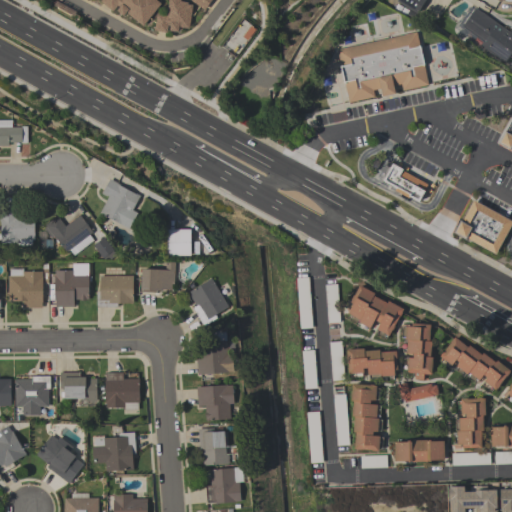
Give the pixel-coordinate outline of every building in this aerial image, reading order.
[(142,27),(125,13),(122,17),(115,12),(117,10),(115,8),(112,12),(100,2),(101,0),(154,0),(160,5),(142,27)] [(167,0),(180,0),(180,2),(187,3),(187,5),(192,6),(189,29),(178,28),(177,33),(168,32),(169,29),(167,29),(166,34),(154,32),(156,15),(166,17),(167,0)] [(211,0),(204,11),(190,1),(190,0),(211,0)] [(425,0),(417,15),(396,3),(397,0),(425,0)] [(511,68),(508,66),(511,59),(508,56),(504,63),(480,46),(483,41),(462,27),(474,8),(509,32),(511,29),(511,68)] [(337,51),(416,33),(428,85),(402,91),(400,85),(393,87),(394,95),(382,98),(380,90),(372,91),(374,97),(349,103),(337,51)] [(0,121),(12,121),(12,128),(20,128),(20,127),(26,127),(27,144),(21,144),(21,143),(9,143),(9,147),(0,147),(0,121)] [(511,123),(511,150),(499,144),(511,123)] [(382,180),(391,163),(402,169),(401,170),(427,183),(418,200),(408,194),(407,196),(394,189),(395,187),(382,180)] [(128,230),(99,214),(107,198),(101,195),(109,179),(119,185),(119,186),(135,195),(136,194),(140,196),(132,211),(137,213),(128,230)] [(511,223),(495,256),(466,240),(465,242),(452,235),(460,221),(462,222),(473,202),(511,223)] [(0,208),(15,208),(15,217),(34,217),(34,240),(31,240),(31,246),(18,246),(18,244),(0,244),(0,208)] [(93,242),(73,256),(69,251),(65,253),(54,237),(51,239),(44,229),(46,227),(44,226),(57,217),(64,227),(80,216),(92,233),(89,235),(93,242)] [(166,257),(166,231),(189,231),(189,257),(166,257)] [(92,246),(103,238),(113,251),(112,251),(116,256),(110,260),(108,258),(104,261),(103,259),(102,259),(92,246)] [(175,263),(173,291),(162,290),(162,292),(156,292),(156,294),(138,293),(138,280),(141,280),(141,270),(165,271),(165,263),(175,263)] [(88,300),(86,300),(82,302),(79,300),(74,300),(74,308),(55,308),(55,303),(54,303),(53,271),(72,271),(72,264),(88,264),(88,300)] [(42,309),(22,309),(22,303),(7,303),(7,276),(9,276),(9,269),(22,269),(22,272),(41,272),(41,277),(42,277),(42,309)] [(133,305),(117,305),(117,308),(96,308),(96,293),(99,293),(99,277),(132,276),(133,305)] [(308,277),(296,278),(300,329),(312,328),(308,277)] [(228,307),(215,315),(217,317),(204,325),(192,308),(195,306),(187,293),(210,278),(228,307)] [(327,323),(339,322),(337,285),(324,285),(327,323)] [(403,309),(388,336),(376,329),(379,323),(374,320),(369,328),(358,322),(359,320),(347,313),(352,303),(350,302),(359,285),(374,293),(373,295),(386,303),(387,300),(403,309)] [(430,374),(406,372),(408,357),(412,358),(413,353),(406,353),(407,339),(404,339),(405,326),(411,326),(411,323),(430,324),(429,341),(431,341),(430,357),(432,357),(430,374)] [(225,328),(228,353),(232,353),(234,372),(197,375),(196,355),(203,354),(201,339),(210,338),(210,332),(225,328)] [(454,337),(467,347),(469,345),(480,355),(482,352),(494,362),(496,360),(510,371),(495,390),(483,381),(486,377),(483,375),(478,380),(468,372),(466,374),(455,366),(458,362),(455,359),(450,365),(439,356),(454,337)] [(331,381),(344,380),(341,342),(328,343),(331,381)] [(395,351),(397,375),(380,376),(380,374),(367,375),(367,367),(362,368),(363,373),(348,374),(346,350),(363,349),(363,351),(379,349),(379,352),(395,351)] [(304,390),(317,389),(314,351),(301,352),(304,390)] [(60,372),(79,372),(79,376),(85,376),(85,378),(96,378),(97,401),(86,401),(86,400),(83,400),(83,398),(64,398),(64,388),(60,388),(60,372)] [(106,407),(106,403),(105,403),(104,379),(105,379),(105,373),(122,372),(123,379),(139,378),(139,403),(138,403),(138,410),(124,410),(124,407),(106,407)] [(22,415),(22,407),(15,407),(14,380),(31,379),(31,376),(50,376),(50,389),(48,389),(48,406),(39,406),(39,415),(22,415)] [(0,377),(11,377),(11,406),(0,406),(0,377)] [(404,403),(403,399),(401,399),(398,385),(407,383),(408,389),(431,384),(431,386),(436,385),(439,396),(404,403)] [(354,448),(355,431),(352,431),(354,416),(351,416),(352,401),(350,400),(352,384),(375,386),(373,400),(370,400),(370,404),(377,404),(375,418),(378,418),(377,432),(372,431),(372,435),(379,436),(378,451),(354,448)] [(233,385),(234,404),(229,404),(230,419),(206,421),(206,419),(204,415),(205,411),(205,406),(197,406),(196,386),(227,385),(233,385)] [(336,446),(349,445),(345,395),(332,396),(336,446)] [(460,399),(484,399),(484,415),(482,415),(483,431),(480,431),(480,447),(462,447),(462,444),(456,444),(456,431),(458,431),(458,418),(465,418),(465,413),(460,413),(460,399)] [(309,464),(322,463),(319,412),(306,413),(309,464)] [(490,426),(503,426),(503,424),(506,424),(506,425),(511,425),(511,445),(506,445),(506,446),(504,446),(504,445),(490,445),(490,426)] [(0,430),(7,426),(10,431),(11,431),(25,454),(12,463),(14,466),(0,474),(0,430)] [(228,464),(202,465),(201,450),(199,450),(197,429),(210,428),(210,430),(213,430),(214,431),(224,431),(226,455),(228,455),(228,464)] [(134,432),(135,453),(132,453),(133,469),(105,471),(105,462),(93,463),(91,446),(94,446),(94,438),(119,437),(118,433),(134,432)] [(73,457),(83,464),(68,484),(46,467),(48,464),(36,455),(51,435),(57,439),(59,437),(73,447),(70,451),(75,455),(73,457)] [(443,440),(443,459),(430,459),(430,460),(428,460),(428,459),(427,459),(427,461),(411,461),(411,459),(410,459),(410,460),(407,460),(407,459),(394,459),(394,441),(407,441),(407,439),(410,439),(410,440),(428,440),(428,439),(430,439),(430,440),(443,440)] [(511,452),(511,464),(494,465),(494,453),(511,452)] [(451,454),(451,467),(489,466),(489,453),(451,454)] [(360,456),(360,469),(386,468),(386,456),(360,456)] [(240,501),(235,501),(235,502),(212,503),(212,502),(206,503),(205,486),(210,485),(209,469),(233,468),(234,483),(239,483),(240,501)] [(450,511),(450,498),(448,498),(448,488),(449,488),(449,486),(464,485),(464,490),(475,490),(475,486),(486,485),(486,489),(496,489),(496,511),(495,511),(475,511),(475,507),(465,507),(465,511),(450,511)] [(500,511),(500,489),(511,488),(511,485),(511,511),(500,511)] [(64,511),(64,498),(71,498),(71,493),(88,493),(88,497),(98,497),(98,511),(64,511)] [(113,511),(113,494),(132,494),(132,498),(146,498),(146,511),(113,511)]
